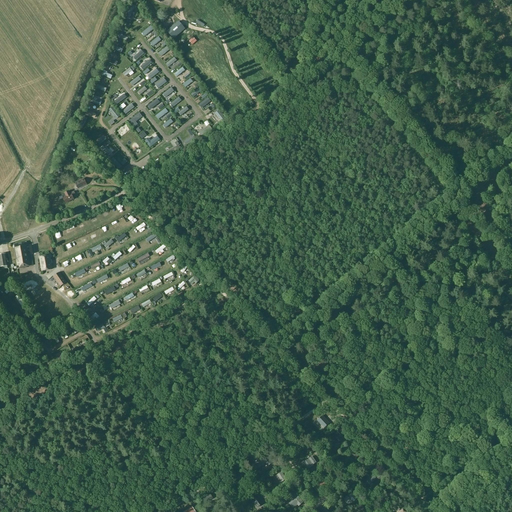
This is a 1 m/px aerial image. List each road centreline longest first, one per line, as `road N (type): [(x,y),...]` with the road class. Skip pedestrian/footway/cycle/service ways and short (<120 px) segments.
road 1 (unclassified): [(394,0),(242,121),(107,199),(0,242)]
road 2 (track): [(511,147),(276,347)]
road 3 (track): [(340,44),(511,265)]
road 4 (track): [(276,347),(181,440),(60,511)]
road 5 (track): [(217,287),(0,399)]
road 6 (track): [(276,347),(430,508)]
road 7 (track): [(326,400),(166,511)]
road 8 (unknown): [(182,276),(45,351)]
road 9 (unknown): [(43,279),(58,271),(60,238),(127,209)]
